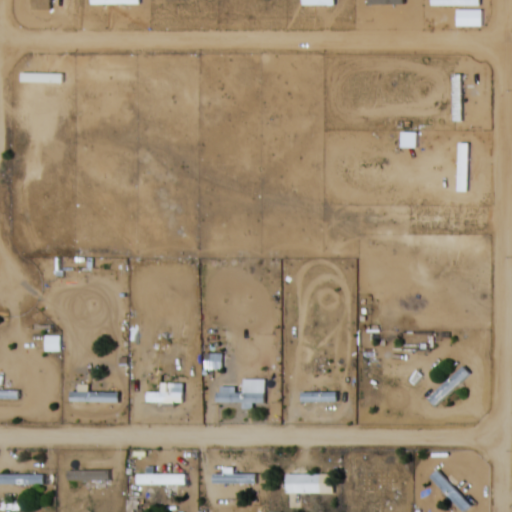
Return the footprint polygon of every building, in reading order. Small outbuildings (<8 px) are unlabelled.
[(62,336),(46,336),(46,352),(62,352),(62,336)] [(435,395),(445,405),(481,371),(471,361),(435,395)] [(223,390),(229,390),(229,384),(244,385),(244,389),(252,389),(252,376),(276,377),(276,401),(260,401),(260,407),(252,407),(252,400),(223,399),(223,390)] [(154,388),(154,398),(162,398),(162,403),(182,404),(182,398),(190,399),(191,381),(169,380),(169,389),(154,388)] [(0,386),(0,396),(28,397),(28,386),(0,386)] [(77,389),(77,399),(127,399),(127,389),(77,389)] [(309,390),(309,401),(345,400),(345,389),(309,390)] [(143,470),(155,470),(155,463),(163,464),(163,472),(194,472),(194,481),(143,480),(143,470)] [(220,470),(233,470),(233,466),(243,466),(243,471),(262,470),(263,479),(220,480),(220,470)] [(77,469),(77,479),(118,477),(118,467),(77,469)] [(438,474),(445,468),(453,477),(458,472),(466,480),(461,485),(479,504),(472,511),(438,474)] [(5,472),(5,482),(56,481),(55,471),(5,472)] [(294,471),(294,490),(342,490),(341,471),(294,471)] [(472,506),(439,472),(433,479),(466,511),(472,506)] [(395,492),(395,473),(361,473),(361,492),(395,492)] [(215,484),(257,485),(257,474),(215,474),(215,484)]
